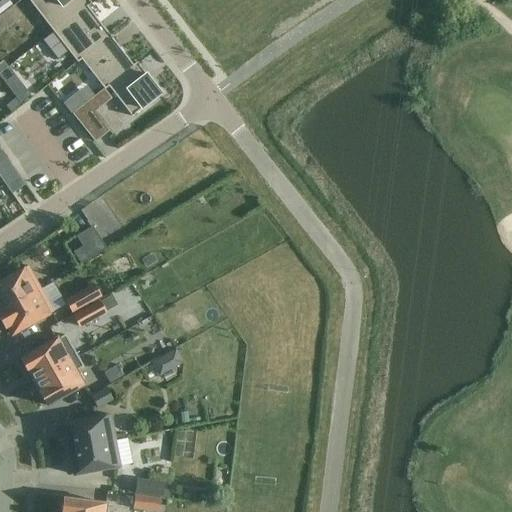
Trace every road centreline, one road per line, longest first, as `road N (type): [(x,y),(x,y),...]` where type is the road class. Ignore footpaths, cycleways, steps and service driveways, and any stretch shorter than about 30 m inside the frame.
road 1 (residential): [(327,511),(351,283),(211,96)]
road 2 (residential): [(211,96),(0,243)]
road 3 (residential): [(211,96),(136,0)]
